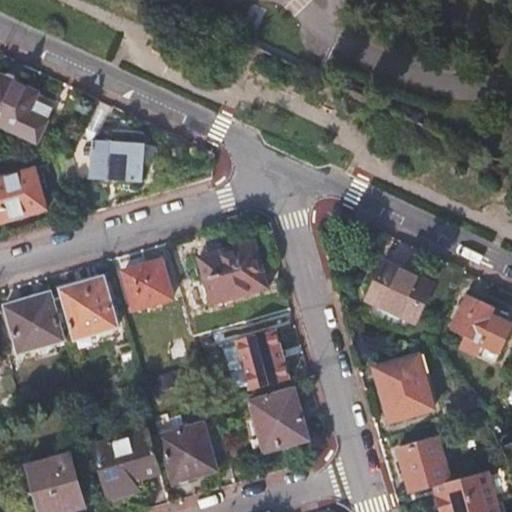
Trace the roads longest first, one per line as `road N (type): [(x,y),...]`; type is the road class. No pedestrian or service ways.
road 1 (residential): [(0,22),(242,135),(255,153),(286,167)]
road 2 (residential): [(277,187),(359,473)]
road 3 (residential): [(277,187),(0,265)]
road 4 (residential): [(511,261),(338,179),(318,181),(286,167)]
road 5 (residential): [(226,511),(359,473)]
